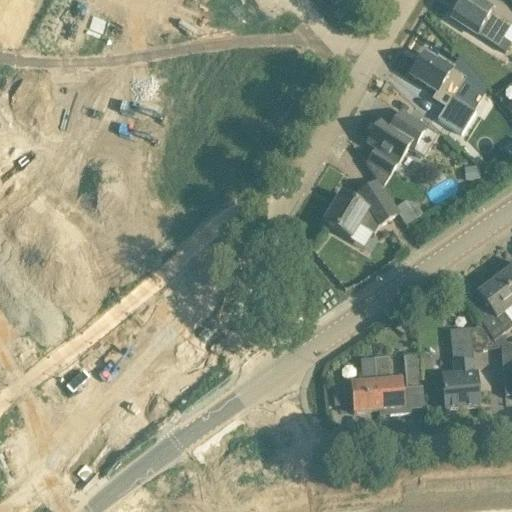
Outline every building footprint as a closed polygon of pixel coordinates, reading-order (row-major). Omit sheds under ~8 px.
[(451,21),(459,25),(504,54),(510,46),(503,41),(511,28),(490,15),(493,11),(474,0),(460,0),(457,5),(459,9),(451,21)] [(412,75),(409,79),(436,96),(432,102),(445,111),(438,122),(457,134),(470,114),(452,103),(466,81),(461,78),(468,68),(459,63),(453,73),(452,72),(453,70),(437,61),(436,63),(424,56),(417,67),(414,65),(409,73),(412,75)] [(403,137),(381,123),(366,146),(376,153),(366,168),(382,191),(398,167),(399,167),(408,152),(423,162),(438,139),(412,122),(403,137)] [(487,169),(482,173),(488,179),(493,175),(500,167),(494,161),(487,169)] [(478,182),(478,169),(467,169),(467,182),(478,182)] [(323,226),(332,231),(350,242),(359,228),(374,238),(380,229),(398,217),(377,184),(358,196),(361,199),(353,204),(341,197),(323,226)] [(511,271),(498,282),(504,290),(511,299),(511,271)] [(511,308),(511,299),(504,290),(498,282),(477,298),(485,307),(475,315),(487,331),(500,349),(507,346),(501,339),(511,330),(511,327),(503,316),(511,308)] [(500,349),(487,331),(476,332),(478,354),(501,351),(500,349)] [(453,373),(441,374),(445,412),(479,409),(476,377),(474,377),(470,332),(449,334),(453,373)] [(386,359),(385,354),(380,349),(375,350),(376,360),(386,359)] [(511,373),(511,350),(501,351),(503,375),(511,373)] [(422,390),(420,371),(419,357),(403,359),(406,392),(422,390)] [(376,385),(378,414),(389,413),(389,418),(409,417),(407,398),(403,398),(402,383),(390,384),(388,360),(374,361),(375,373),(376,385)] [(353,417),(378,414),(376,385),(375,373),(374,361),(359,362),(362,386),(332,389),(335,410),(352,408),(353,417)]
